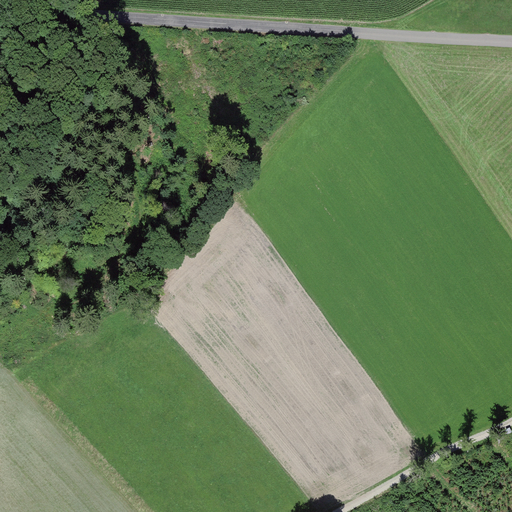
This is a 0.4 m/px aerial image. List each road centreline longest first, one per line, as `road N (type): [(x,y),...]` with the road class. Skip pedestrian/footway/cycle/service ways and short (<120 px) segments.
road 1 (unclassified): [(0,6),(511,41)]
road 2 (track): [(511,421),(340,511)]
